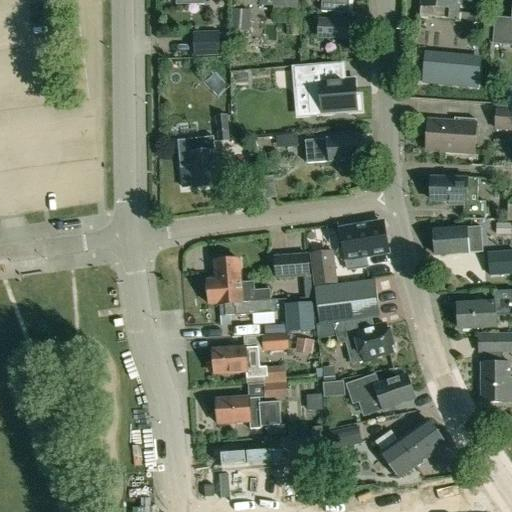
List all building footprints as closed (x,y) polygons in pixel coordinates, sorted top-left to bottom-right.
[(261,0),(261,4),(274,5),(273,12),(298,13),(298,0),(261,0)] [(321,0),(321,12),(349,14),(349,0),(321,0)] [(421,0),(421,6),(420,20),(457,23),(459,0),(421,0)] [(248,14),(231,13),(230,29),(247,30),(248,14)] [(511,20),(496,19),(494,43),(511,44),(511,20)] [(346,22),(319,20),(318,34),(346,35),(346,22)] [(454,28),(423,27),(423,52),(453,53),(454,28)] [(194,35),(194,55),(218,54),(218,34),(194,35)] [(368,54),(369,38),(350,37),(350,53),(368,54)] [(452,56),(450,87),(478,90),(481,59),(452,56)] [(293,68),(295,90),(307,89),(309,116),(361,112),(360,96),(356,96),(355,88),(355,81),(355,80),(344,81),(343,64),(293,68)] [(511,129),(511,109),(496,108),(495,128),(511,129)] [(218,142),(229,141),(226,115),(215,116),(217,132),(218,142)] [(426,150),(473,153),(476,119),(454,118),(453,122),(428,120),(426,150)] [(297,135),(276,137),(276,148),(297,147),(297,135)] [(182,188),(193,187),(193,188),(197,188),(199,189),(205,189),(206,187),(217,185),(215,166),(219,166),(217,151),(214,151),(213,137),(189,139),(190,154),(191,167),(180,168),(182,188)] [(358,137),(327,139),(327,140),(305,142),(307,163),(360,159),(360,156),(363,155),(362,147),(359,146),(358,137)] [(9,179),(28,178),(27,165),(9,166),(9,179)] [(431,181),(431,190),(433,190),(433,202),(449,202),(449,205),(464,205),(463,219),(485,220),(486,202),(477,202),(478,179),(467,178),(433,177),(433,181),(431,181)] [(382,223),(335,231),(339,253),(345,252),(348,270),(366,267),(365,256),(387,252),(382,223)] [(434,230),(436,256),(468,254),(468,253),(479,252),(477,229),(466,229),(466,228),(434,230)] [(497,259),(488,260),(489,276),(511,274),(511,251),(497,253),(497,259)] [(334,252),(310,254),(313,286),(337,283),(334,252)] [(308,254),(274,256),(275,279),(303,277),(304,299),(313,298),(308,254)] [(215,271),(215,279),(215,280),(225,279),(226,290),(241,289),(242,302),(255,301),(271,300),(270,289),(254,290),(254,281),(242,282),(240,259),(227,260),(225,258),(219,258),(217,261),(214,261),(215,271)] [(274,300),(271,300),(255,301),(242,302),(241,289),(226,290),(225,279),(215,280),(215,279),(207,280),(209,305),(235,303),(236,315),(275,312),(274,300)] [(375,280),(315,288),(319,323),(335,321),(341,321),(364,318),(379,316),(375,280)] [(457,305),(458,329),(496,327),(495,316),(511,315),(511,289),(493,291),(494,303),(457,305)] [(312,304),(285,306),(287,331),(314,330),(312,304)] [(346,341),(349,353),(348,354),(351,366),(363,363),(363,361),(376,358),(376,355),(393,351),(387,326),(367,331),(364,318),(341,321),(335,321),(340,342),(346,341)] [(288,351),(286,334),(262,336),(263,353),(288,351)] [(511,387),(510,387),(509,363),(501,363),(501,352),(511,352),(511,334),(479,334),(479,353),(483,353),(483,363),(481,363),(481,403),(510,403),(510,399),(511,399),(511,387)] [(291,338),(292,350),(309,349),(309,338),(291,338)] [(245,346),(213,348),(214,375),(247,373),(248,386),(264,384),(286,383),(285,367),(267,368),(266,367),(259,368),(257,348),(245,348),(245,346)] [(358,407),(369,403),(373,412),(383,409),(383,410),(414,399),(405,374),(375,385),(375,387),(365,390),(364,388),(352,392),(358,407)] [(287,398),(286,383),(264,384),(265,400),(287,398)] [(343,383),(324,384),(325,398),(343,396),(343,383)] [(216,398),(218,425),(250,423),(250,430),(261,429),(261,428),(281,426),(279,403),(259,404),(259,399),(249,399),(248,396),(216,398)] [(427,420),(397,441),(398,441),(381,453),(399,478),(415,466),(416,467),(446,446),(427,420)] [(322,442),(321,427),(310,427),(311,443),(322,442)] [(358,427),(329,433),(333,450),(361,444),(358,427)] [(401,509),(414,507),(412,490),(399,491),(401,509)] [(483,511),(481,494),(422,502),(423,511),(483,511)]
